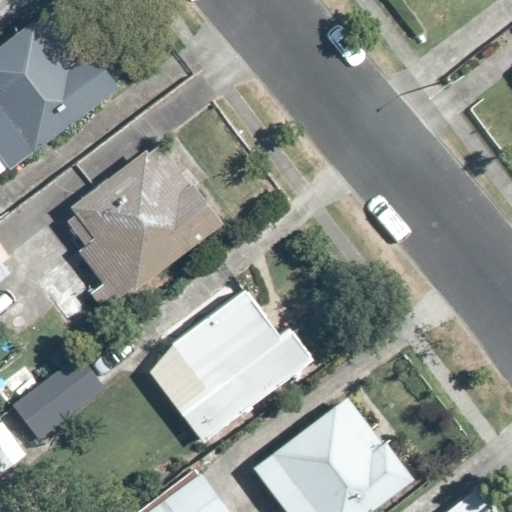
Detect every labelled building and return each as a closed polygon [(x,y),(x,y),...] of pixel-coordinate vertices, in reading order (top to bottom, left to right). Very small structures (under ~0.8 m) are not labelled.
[(67,63),(33,18),(0,42),(0,172),(110,91),(82,52),(67,63)] [(211,229),(151,139),(58,201),(88,245),(34,281),(65,326),(211,229)] [(0,278),(10,271),(0,257),(0,278)] [(273,335),(239,289),(140,365),(198,442),(305,360),(281,329),(273,335)] [(95,390),(69,359),(39,384),(22,364),(0,382),(0,397),(35,440),(95,390)] [(343,394),(248,467),(282,511),(360,511),(406,477),(343,394)] [(0,427),(0,473),(22,457),(0,427)] [(226,511),(192,469),(140,511),(226,511)] [(487,511),(473,493),(455,507),(451,503),(438,511),(487,511)]
